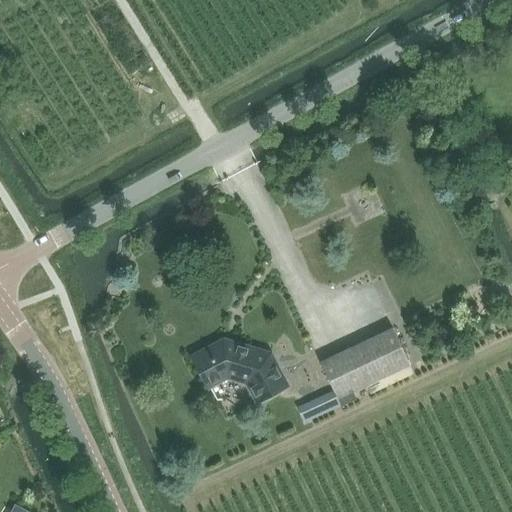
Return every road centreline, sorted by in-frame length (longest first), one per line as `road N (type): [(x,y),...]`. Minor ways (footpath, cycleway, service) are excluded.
road 1 (tertiary): [(0,270),(488,0)]
road 2 (tertiary): [(112,511),(52,383),(0,310)]
